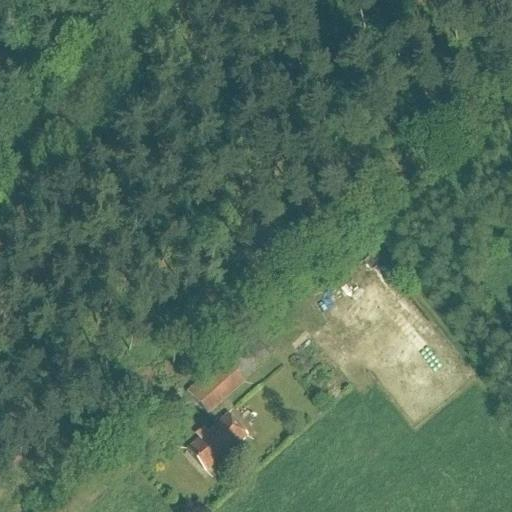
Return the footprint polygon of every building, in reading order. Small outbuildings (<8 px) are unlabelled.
[(322,303),(333,328),(375,311),(372,306),(363,309),(355,290),(322,303)] [(244,381),(274,355),(260,340),(230,366),(244,381)] [(419,426),(477,381),(452,348),(438,360),(435,356),(424,364),(430,371),(420,378),(425,384),(401,403),(419,426)] [(244,386),(228,368),(190,400),(206,418),(244,386)] [(372,375),(356,387),(365,399),(381,387),(372,375)] [(245,436),(226,414),(185,450),(188,454),(200,468),(200,467),(204,472),(245,436)]
